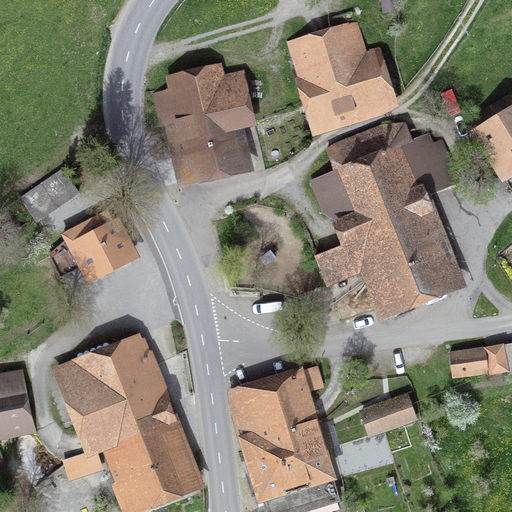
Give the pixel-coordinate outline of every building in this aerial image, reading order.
[(382,0),(384,11),(394,10),(392,0),(382,0)] [(292,45),(315,120),(393,96),(381,55),(364,60),(354,27),(292,45)] [(175,90),(155,94),(162,126),(182,121),(190,154),(179,156),(184,179),(239,167),(231,129),(249,125),(238,75),(219,79),(216,66),(172,77),(175,90)] [(451,89),(440,94),(449,116),(461,112),(451,89)] [(511,169),(511,96),(509,97),(473,119),(506,173),(511,169)] [(362,237),(390,306),(449,283),(415,198),(451,184),(435,144),(432,145),(428,134),(396,146),(387,124),(328,147),(336,170),(313,179),(326,213),(338,222),(346,242),(314,255),(326,285),(330,283),(328,279),(358,267),(349,242),(362,237)] [(63,169),(20,198),(35,221),(79,192),(63,169)] [(80,267),(87,279),(129,256),(106,213),(64,236),(67,241),(51,256),(62,277),(80,267)] [(15,232),(7,218),(0,222),(0,237),(2,240),(15,232)] [(115,488),(123,509),(187,484),(141,369),(149,366),(138,338),(55,371),(87,452),(114,441),(130,482),(115,488)] [(511,373),(511,343),(486,349),(491,374),(507,371),(507,375),(511,373)] [(485,348),(449,354),(452,378),(490,374),(485,348)] [(240,421),(268,511),(314,511),(338,505),(313,421),(320,419),(311,390),(320,387),(315,369),(247,390),(255,417),(240,421)] [(0,393),(0,435),(34,429),(23,370),(0,374),(0,384),(2,393),(0,393)] [(415,418),(407,396),(361,413),(369,435),(415,418)] [(404,447),(408,456),(422,450),(418,440),(404,447)]
